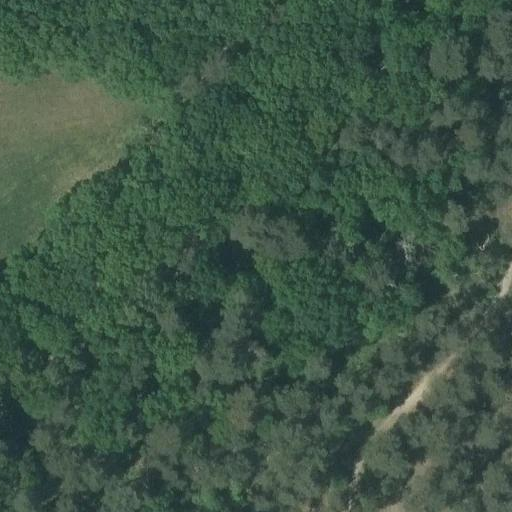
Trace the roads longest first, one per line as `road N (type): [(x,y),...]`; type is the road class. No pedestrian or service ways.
road 1 (track): [(267,0),(225,78),(241,178),(203,237),(0,407)]
road 2 (track): [(511,275),(486,317),(363,448),(346,511)]
